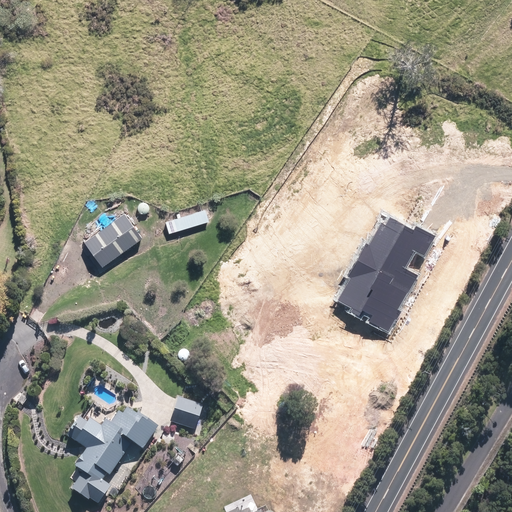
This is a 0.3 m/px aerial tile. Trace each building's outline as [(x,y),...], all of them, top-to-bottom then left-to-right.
[(144,199),(133,207),(141,218),(152,210),(144,199)] [(105,264),(145,235),(127,211),(87,240),(105,264)] [(135,336),(142,330),(134,321),(127,327),(135,336)] [(175,339),(169,345),(176,354),(186,345),(182,340),(179,343),(175,339)] [(285,358),(277,351),(269,359),(277,366),(285,358)] [(165,379),(159,375),(155,380),(161,384),(159,387),(172,397),(180,387),(166,377),(165,379)] [(197,428),(205,403),(181,395),(172,420),(197,428)] [(140,412),(129,405),(124,412),(120,410),(112,421),(108,417),(104,424),(92,417),(90,421),(81,415),(70,434),(89,447),(77,464),(86,470),(74,487),(91,499),(92,496),(101,502),(113,484),(104,478),(109,471),(112,474),(130,447),(129,446),(134,439),(145,447),(160,425),(141,411),(140,412)] [(177,457),(170,463),(176,468),(182,462),(177,457)] [(307,493),(313,499),(320,494),(313,487),(307,493)]
